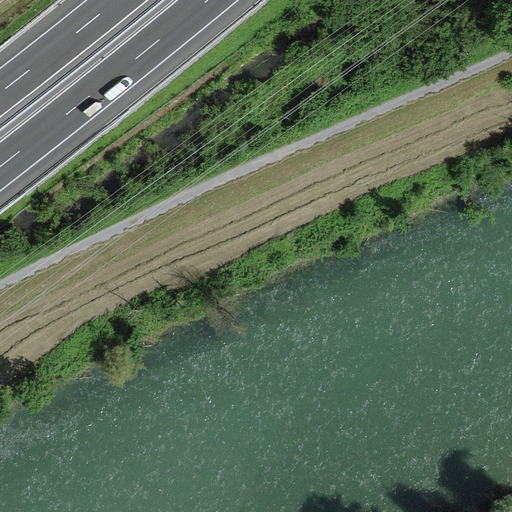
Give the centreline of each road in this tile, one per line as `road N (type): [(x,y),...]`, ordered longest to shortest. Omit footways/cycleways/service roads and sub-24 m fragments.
road 1 (track): [(0,285),(511,48)]
road 2 (motorway): [(0,157),(199,0)]
road 3 (motorway): [(111,0),(0,86)]
